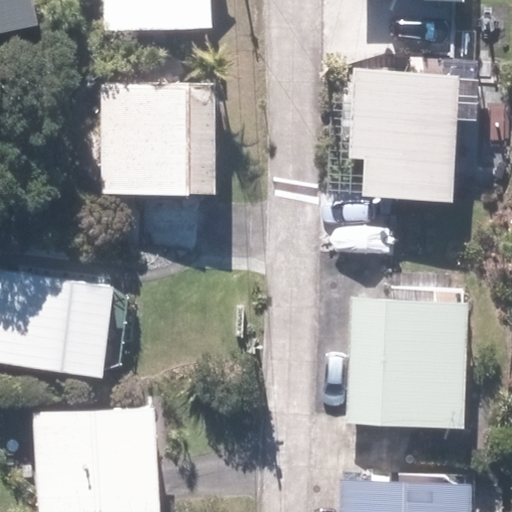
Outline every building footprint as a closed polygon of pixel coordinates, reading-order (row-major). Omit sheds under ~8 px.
[(49,0),(0,0),(0,36),(54,28),(49,0)] [(224,0),(116,0),(117,1),(112,1),(114,35),(227,33),(225,0),(224,0)] [(367,75),(362,161),(379,163),(376,200),(470,206),(478,82),(367,75)] [(232,88),(111,88),(112,198),(232,197),(232,88)] [(0,366),(119,382),(132,292),(0,273),(0,366)] [(359,301),(354,426),(475,432),(482,307),(359,301)] [(176,511),(173,411),(45,416),(48,511),(176,511)] [(354,486),(352,511),(488,511),(490,492),(354,486)]
